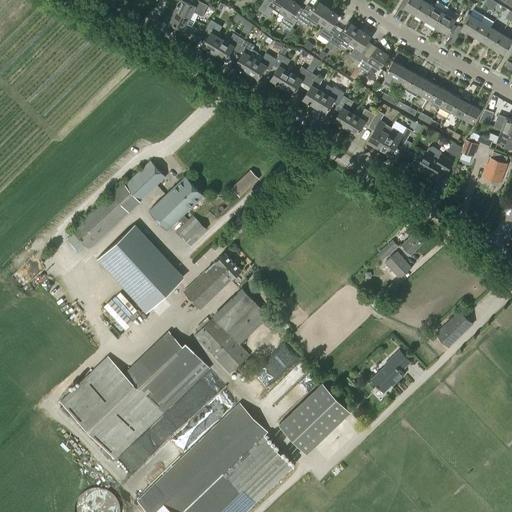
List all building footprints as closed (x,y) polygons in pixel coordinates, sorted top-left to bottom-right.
[(194,0),(192,5),(182,0),(179,0),(175,10),(195,21),(198,14),(202,17),(207,6),(195,0),(194,0)] [(279,11),(286,0),(271,0),(270,2),(266,0),(263,0),(257,10),(268,17),(274,8),(279,11)] [(289,31),(296,20),(291,17),(299,5),(290,0),(286,0),(279,11),(285,15),(279,24),(289,31)] [(414,14),(423,0),(422,0),(408,0),(403,8),(414,14)] [(425,20),(433,6),(423,0),(414,14),(425,20)] [(493,0),(492,0),(488,7),(493,10),(497,3),(493,0)] [(315,26),(318,22),(327,8),(316,1),(308,12),(304,9),(296,20),(306,27),(309,22),(315,26)] [(433,6),(425,20),(435,27),(444,13),(439,10),(433,6)] [(327,41),(335,30),(331,27),(338,16),(327,8),(318,22),(323,25),(318,34),(327,41)] [(190,39),(196,28),(192,26),(195,21),(175,10),(169,23),(180,29),(178,33),(190,39)] [(238,13),(234,19),(240,23),(243,18),(240,15),(238,13)] [(446,33),(454,19),(444,13),(435,27),(446,33)] [(471,35),(480,21),(469,14),(460,28),(471,35)] [(213,53),(221,39),(215,36),(221,26),(210,20),(204,32),(209,35),(202,46),(213,53)] [(480,21),(471,35),(482,41),(490,27),(480,21)] [(349,43),(358,30),(347,22),(340,33),(335,30),(327,41),(338,48),(340,44),(346,48),(349,43)] [(492,48),(501,33),(490,27),(482,41),(492,48)] [(359,62),(364,55),(366,51),(362,48),(369,37),(358,30),(349,43),(355,46),(349,55),(359,62)] [(503,54),(511,40),(501,33),(492,48),(503,54)] [(236,51),(243,40),(232,34),(227,43),(221,39),(213,53),(225,59),(231,48),(236,51)] [(243,40),(236,51),(241,54),(234,66),(246,72),(254,59),(257,53),(251,50),(253,46),(243,40)] [(281,49),(283,42),(275,40),(273,47),(281,49)] [(306,40),(303,45),(310,49),(313,44),(306,40)] [(378,68),(387,54),(376,47),(369,58),(364,55),(359,62),(357,66),(367,73),(372,64),(378,68)] [(272,65),(275,59),(264,53),(259,62),(254,59),(246,72),(257,79),(263,68),(268,71),(272,65)] [(278,54),(275,59),(272,65),(277,68),(270,80),(281,86),(288,75),(292,68),(286,64),(289,60),(283,56),(279,55),(279,54),(278,54)] [(319,60),(313,57),(309,64),(315,67),(319,60)] [(396,81),(403,67),(392,61),(384,75),(396,81)] [(305,84),(311,73),(300,67),(293,78),(288,75),(281,86),(292,93),(299,81),(305,84)] [(406,87),(414,73),(403,67),(396,81),(406,87)] [(314,106),(321,94),(314,90),(321,79),(311,73),(305,84),(309,87),(302,99),(314,106)] [(417,93),(425,79),(414,73),(406,87),(405,90),(415,96),(417,93)] [(428,99),(436,85),(425,79),(417,93),(428,99)] [(439,105),(447,91),(436,85),(428,99),(439,105)] [(337,103),(342,95),(343,93),(332,87),(326,97),(321,94),(314,106),(325,113),(332,101),(337,103)] [(449,113),(450,111),(458,97),(447,91),(439,105),(438,107),(449,113)] [(345,127),(353,114),(347,111),(352,101),(342,95),(337,103),(335,106),(340,109),(333,121),(345,127)] [(392,103),(395,98),(388,95),(385,99),(392,103)] [(450,111),(461,117),(469,103),(468,103),(470,100),(464,97),(463,100),(458,97),(450,111)] [(488,116),(495,103),(490,100),(483,113),(488,116)] [(472,123),(480,109),(469,103),(461,117),(472,123)] [(414,115),(416,110),(410,107),(407,111),(414,115)] [(368,126),(374,114),(364,108),(359,117),(353,114),(345,127),(356,134),(363,123),(368,126)] [(378,147),(389,128),(384,125),(385,123),(379,120),(383,113),(378,110),(370,123),(375,126),(367,140),(378,147)] [(429,123),(432,119),(431,119),(432,118),(421,112),(418,117),(429,123)] [(511,134),(511,120),(505,118),(501,130),(511,134)] [(436,127),(438,123),(432,119),(429,123),(436,127)] [(404,143),(411,130),(406,127),(402,133),(396,130),(395,131),(389,128),(378,147),(390,154),(398,140),(404,143)] [(451,135),(454,131),(447,127),(445,132),(451,135)] [(511,148),(511,134),(501,130),(496,143),(511,148)] [(458,139),(461,134),(454,131),(451,135),(458,139)] [(490,146),(492,141),(479,135),(476,140),(490,146)] [(473,156),(478,143),(466,139),(461,152),(473,156)] [(456,156),(462,146),(453,141),(447,151),(456,156)] [(441,153),(441,151),(432,146),(428,147),(426,151),(425,150),(422,155),(421,155),(419,155),(417,158),(418,159),(419,160),(416,165),(433,175),(438,166),(446,171),(453,160),(441,153)] [(506,158),(493,152),(490,159),(483,177),(491,180),(490,183),(498,186),(506,164),(504,164),(506,158)] [(88,248),(166,176),(151,160),(125,184),(122,182),(71,229),(88,248)] [(238,197),(258,179),(250,171),(231,189),(238,197)] [(168,229),(204,195),(185,175),(149,210),(168,229)] [(176,233),(182,239),(198,222),(192,216),(176,233)] [(182,239),(190,247),(206,230),(198,222),(182,239)] [(137,302),(174,268),(134,223),(96,257),(137,302)] [(411,254),(425,239),(416,230),(402,245),(411,254)] [(385,256),(397,245),(392,239),(381,251),(385,256)] [(399,278),(412,267),(396,250),(384,262),(399,278)] [(200,308),(240,270),(224,252),(184,291),(200,308)] [(33,286),(49,275),(45,270),(30,282),(33,286)] [(268,316),(255,301),(245,292),(247,290),(244,287),(193,336),(229,374),(249,355),(238,344),(268,316)] [(377,309),(387,299),(379,290),(368,300),(377,309)] [(113,299),(120,306),(113,313),(122,323),(137,307),(120,291),(113,299)] [(164,295),(125,330),(134,340),(173,305),(164,295)] [(448,347),(472,325),(460,311),(435,334),(448,347)] [(116,458),(211,368),(186,342),(183,346),(169,331),(125,373),(108,355),(60,400),(116,458)] [(396,382),(404,373),(401,370),(410,361),(400,350),(382,366),(383,367),(371,378),(377,384),(376,385),(378,387),(379,386),(384,391),(395,381),(396,382)] [(307,453),(350,411),(322,382),(279,424),(307,453)] [(244,511),(292,466),(264,436),(268,432),(240,402),(142,496),(156,511),(244,511)] [(89,496),(82,497),(85,508),(88,508),(92,511),(91,511),(112,511),(114,511),(118,508),(110,507),(108,499),(108,500),(107,493),(102,488),(98,488),(88,490),(89,496)]
